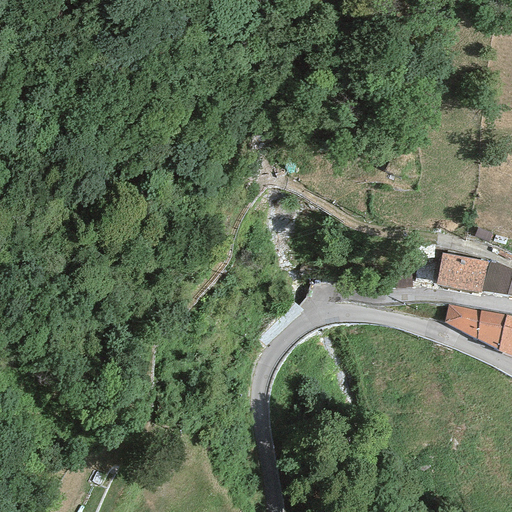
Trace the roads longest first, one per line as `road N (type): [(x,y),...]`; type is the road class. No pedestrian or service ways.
road 1 (unclassified): [(273,511),(259,384),(286,340),(332,316)]
road 2 (unclassified): [(511,307),(350,293),(336,299),(332,316)]
road 3 (unclassified): [(332,316),(410,324),(511,369)]
